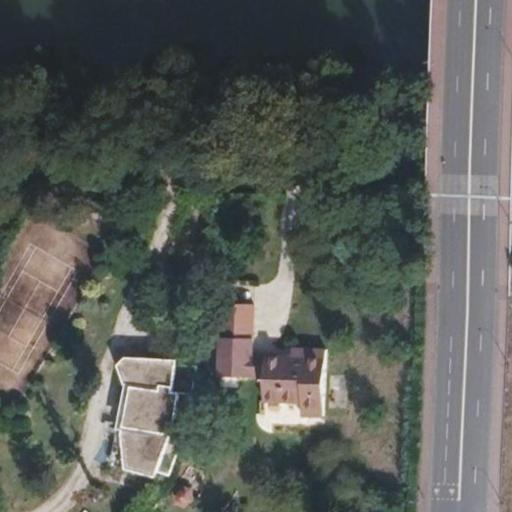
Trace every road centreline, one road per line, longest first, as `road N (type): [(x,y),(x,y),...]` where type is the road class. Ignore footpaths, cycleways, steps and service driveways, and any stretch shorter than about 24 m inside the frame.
road 1 (secondary): [(461,511),(482,0)]
road 2 (unknown): [(57,511),(95,446),(117,354),(184,166)]
